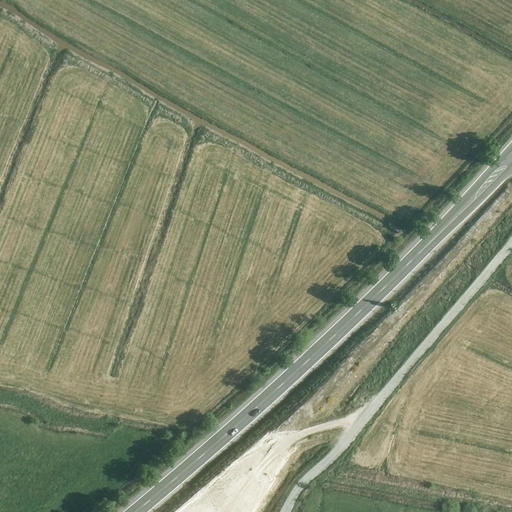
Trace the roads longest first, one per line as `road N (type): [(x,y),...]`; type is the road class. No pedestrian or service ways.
road 1 (primary): [(136,511),(346,327),(498,171)]
road 2 (primary): [(498,171),(232,511)]
road 3 (track): [(511,240),(300,479),(283,511)]
